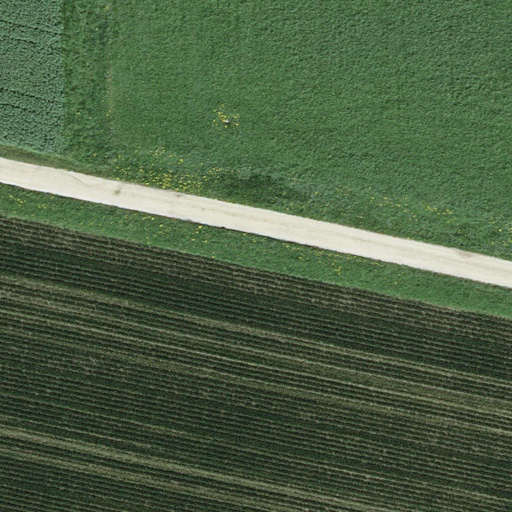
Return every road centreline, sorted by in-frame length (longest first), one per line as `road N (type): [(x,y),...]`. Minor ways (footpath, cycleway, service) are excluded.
road 1 (track): [(0,164),(511,287)]
road 2 (track): [(84,0),(89,181)]
